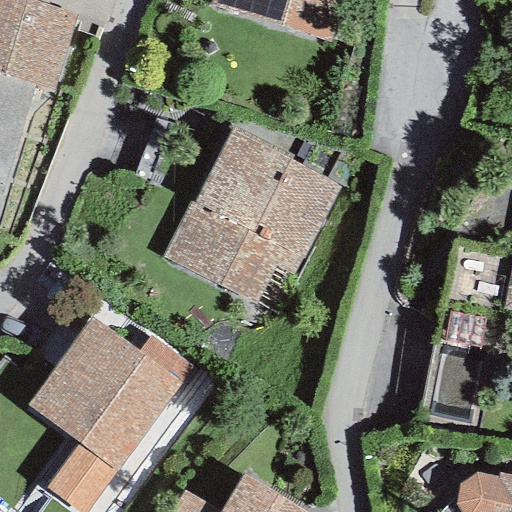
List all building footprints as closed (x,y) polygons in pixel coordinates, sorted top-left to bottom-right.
[(26,0),(0,0),(0,196),(1,196),(35,85),(52,91),(76,15),(48,6),(26,0)] [(341,0),(211,0),(209,7),(329,43),(341,0)] [(340,189),(231,128),(193,205),(189,202),(161,260),(254,305),(274,269),(298,276),(340,189)] [(511,253),(501,310),(511,312),(511,253)] [(137,353),(90,318),(26,405),(78,443),(45,488),(77,511),(85,511),(166,403),(170,406),(196,371),(149,337),(137,353)] [(511,511),(511,476),(498,474),(498,478),(475,473),(457,485),(456,507),(458,511),(511,511)] [(305,511),(242,475),(220,511),(183,490),(170,511),(305,511)]
